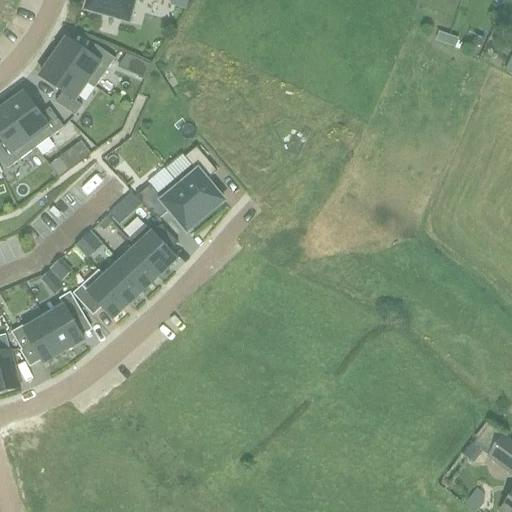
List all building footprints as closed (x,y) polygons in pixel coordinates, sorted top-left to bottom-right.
[(89,0),(86,11),(130,24),(136,0),(89,0)] [(154,14),(172,20),(176,6),(158,1),(154,14)] [(458,40),(450,37),(447,45),(455,48),(458,40)] [(68,42),(54,61),(87,84),(95,90),(116,61),(96,47),(94,49),(90,57),(68,42)] [(119,67),(145,79),(151,65),(128,55),(119,67)] [(75,102),(87,84),(54,61),(42,79),(63,94),(56,104),(75,118),(83,107),(75,102)] [(51,109),(41,117),(25,96),(7,109),(36,150),(65,129),(51,109)] [(0,113),(0,138),(3,144),(0,146),(0,160),(7,170),(36,150),(7,109),(0,113)] [(185,158),(192,167),(175,182),(206,218),(224,203),(206,182),(217,172),(197,148),(185,158)] [(206,218),(175,182),(158,196),(150,186),(136,198),(157,222),(170,212),(188,233),(206,218)] [(144,226),(128,241),(136,250),(161,276),(167,270),(177,261),(169,252),(178,244),(162,226),(153,235),(144,226)] [(233,240),(222,248),(233,261),(243,253),(233,240)] [(125,260),(121,264),(145,290),(149,286),(161,276),(136,250),(125,260)] [(107,277),(105,279),(129,305),(132,303),(145,290),(121,264),(107,277)] [(82,287),(73,295),(93,317),(102,309),(113,320),(129,305),(105,279),(98,272),(82,287)] [(61,305),(41,316),(65,356),(85,344),(72,322),(83,315),(71,294),(58,301),(61,305)] [(179,335),(195,318),(183,306),(167,323),(179,335)] [(31,346),(44,368),(65,356),(41,316),(12,334),(22,351),(31,346)] [(6,337),(0,337),(0,394),(19,390),(10,353),(6,337)] [(117,384),(150,363),(142,350),(109,371),(117,384)] [(511,441),(505,436),(489,456),(511,473),(511,441)] [(511,511),(511,496),(501,511),(502,511),(511,511)]
